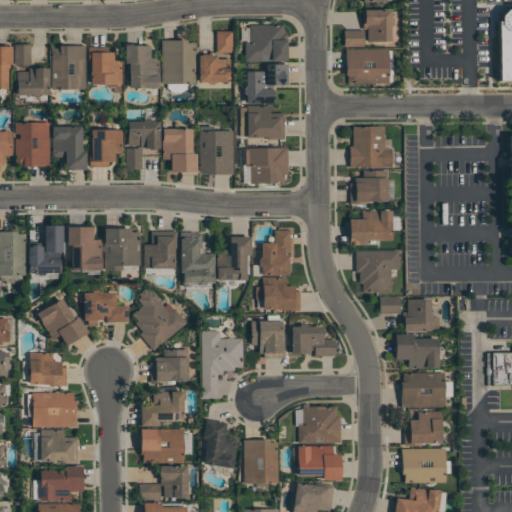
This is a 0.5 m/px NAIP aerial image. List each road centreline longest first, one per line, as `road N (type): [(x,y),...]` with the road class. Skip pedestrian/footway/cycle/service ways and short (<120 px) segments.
road 1 (residential): [(317,0),(320,240),(337,298),(369,356),(373,468),(361,511)]
road 2 (residential): [(0,201),(318,206)]
road 3 (residential): [(0,17),(317,9)]
road 4 (residential): [(318,110),(511,110)]
road 5 (residential): [(107,378),(110,511)]
